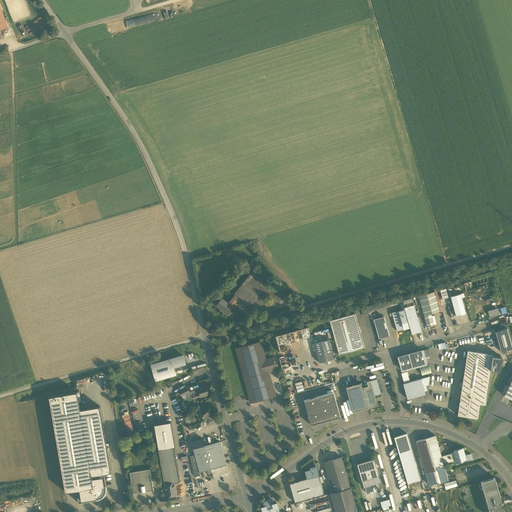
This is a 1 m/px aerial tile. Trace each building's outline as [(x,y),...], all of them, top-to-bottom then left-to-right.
[(250,274),(266,286),(270,281),(254,269),(250,274)] [(239,298),(250,307),(261,293),(275,304),(280,297),(266,286),(250,274),(250,273),(234,294),(235,295),(239,298)] [(419,296),(424,316),(431,314),(439,311),(434,291),(419,296)] [(454,309),(456,316),(466,313),(460,294),(451,296),(454,309)] [(227,314),(233,307),(232,307),(235,303),(239,298),(235,295),(228,304),(222,299),(216,306),(227,314)] [(412,298),(402,300),(403,303),(405,309),(414,306),(413,303),(412,298)] [(414,306),(405,309),(410,327),(412,334),(421,331),(414,306)] [(402,310),(400,310),(405,329),(410,327),(405,309),(402,310)] [(497,309),(488,311),(490,317),(499,315),(497,309)] [(392,313),(397,331),(405,329),(400,310),(392,313)] [(330,321),(339,355),(365,348),(355,314),(330,321)] [(434,325),(431,314),(424,316),(427,327),(434,325)] [(374,319),(379,339),(389,336),(383,317),(374,319)] [(511,346),(507,328),(495,331),(501,352),(511,348),(511,346)] [(314,343),(319,363),(334,359),(329,339),(314,343)] [(451,341),(436,345),(438,350),(452,347),(451,341)] [(236,348),(238,357),(262,350),(260,342),(236,348)] [(265,360),(262,350),(238,357),(250,400),(267,396),(267,398),(275,396),(269,372),(278,369),(275,357),(265,360)] [(426,364),(425,357),(423,350),(398,357),(402,370),(426,364)] [(467,350),(466,360),(491,364),(492,356),(492,354),(467,350)] [(151,365),(155,380),(175,374),(173,367),(185,363),(183,355),(171,359),(151,365)] [(502,357),(492,356),(491,364),(490,370),(500,371),(502,357)] [(491,364),(466,360),(457,415),(477,419),(480,404),(485,404),(486,404),(487,394),(486,394),(490,370),(491,364)] [(429,365),(419,367),(422,375),(431,372),(429,365)] [(430,376),(421,379),(423,386),(429,385),(430,376)] [(370,381),(375,395),(381,393),(376,379),(370,381)] [(403,384),(407,396),(413,394),(425,391),(423,386),(421,379),(403,384)] [(368,386),(362,388),(368,408),(377,405),(375,395),(370,381),(367,382),(368,386)] [(353,412),(368,408),(362,388),(361,383),(346,387),(353,412)] [(180,390),(182,396),(189,392),(187,387),(180,390)] [(198,389),(199,389),(200,393),(201,397),(208,394),(206,387),(198,389)] [(101,497),(103,496),(103,497),(103,498),(104,496),(106,495),(106,493),(105,494),(105,493),(105,491),(106,489),(105,486),(106,486),(104,474),(111,472),(100,406),(80,410),(77,392),(49,397),(65,492),(76,490),(78,503),(96,500),(96,499),(98,499),(101,497)] [(304,400),(311,425),(340,417),(333,392),(304,400)] [(201,415),(204,419),(211,413),(208,410),(211,408),(207,404),(202,409),(200,406),(198,408),(202,414),(201,415)] [(123,414),(126,429),(131,428),(128,413),(123,414)] [(154,425),(159,449),(174,447),(175,447),(171,422),(154,425)] [(394,437),(401,460),(413,456),(406,433),(394,437)] [(448,480),(443,463),(441,456),(435,435),(416,441),(429,485),(448,480)] [(191,449),(193,449),(204,446),(202,438),(189,442),(191,449)] [(211,469),(226,465),(220,442),(204,446),(193,449),(194,455),(199,472),(200,472),(207,470),(211,469)] [(159,449),(165,484),(174,483),(180,482),(174,447),(159,449)] [(455,460),(456,462),(466,459),(465,456),(465,455),(465,454),(464,453),(463,448),(453,451),(453,453),(455,460)] [(453,453),(441,456),(443,463),(455,460),(453,453)] [(200,475),(200,472),(199,472),(194,455),(190,456),(195,476),(200,475)] [(413,456),(401,460),(407,483),(420,479),(413,456)] [(330,493),(335,511),(357,511),(341,457),(324,462),(329,479),(331,478),(335,492),(330,493)] [(357,464),(364,487),(365,487),(368,486),(381,482),(374,459),(357,464)] [(307,478),(319,475),(317,470),(316,466),(310,468),(311,470),(307,471),(308,474),(306,475),(307,478)] [(130,472),(133,493),(141,492),(141,490),(145,489),(145,491),(153,490),(150,469),(130,472)] [(218,472),(201,477),(202,481),(219,476),(218,472)] [(289,483),(295,503),(324,494),(319,475),(307,478),(289,483)] [(488,508),(489,511),(504,511),(503,507),(502,508),(501,505),(504,504),(503,504),(503,502),(504,501),(501,501),(494,477),(481,481),(488,505),(487,506),(488,506),(488,508)] [(444,488),(456,486),(455,480),(443,482),(444,488)] [(165,484),(167,496),(176,494),(174,483),(165,484)] [(380,502),(382,508),(391,505),(389,500),(380,502)] [(276,502),(274,503),(264,506),(261,507),(262,511),(271,511),(279,510),(276,502)]
